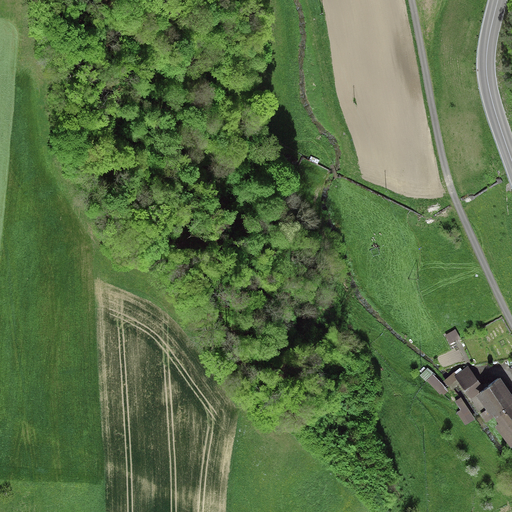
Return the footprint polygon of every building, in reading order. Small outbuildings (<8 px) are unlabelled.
[(455,331),(447,335),(451,343),(459,338),(455,331)] [(457,375),(455,376),(460,383),(472,399),(485,389),(468,366),(462,370),(457,375)] [(427,381),(433,375),(427,369),(420,375),(426,381),(427,381)] [(455,376),(457,375),(455,372),(444,381),(449,387),(450,386),(452,390),(460,383),(455,376)] [(433,375),(427,381),(443,396),(449,390),(433,375)] [(472,399),(470,400),(486,422),(494,417),(498,424),(494,427),(511,449),(511,447),(511,394),(500,378),(485,389),(472,399)] [(474,419),(461,400),(456,403),(462,412),(458,414),(466,425),(474,419)]
